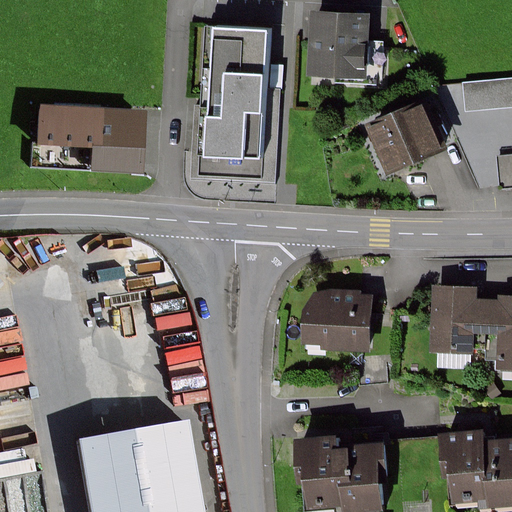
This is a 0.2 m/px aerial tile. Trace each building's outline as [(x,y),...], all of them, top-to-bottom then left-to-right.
[(372,14),(315,10),(309,73),(366,78),(372,14)] [(271,30),(212,27),(203,157),(263,159),(271,30)] [(511,77),(464,82),(466,111),(511,107),(511,77)] [(420,101),(369,125),(388,166),(439,143),(420,101)] [(100,114),(36,111),(34,147),(98,151),(100,114)] [(511,287),(472,285),(437,283),(433,355),(511,359),(511,287)] [(320,296),(311,309),(310,338),(328,339),(328,344),(370,345),(372,312),(373,298),(361,297),(361,294),(341,293),(335,293),(320,296)] [(196,511),(181,425),(78,443),(90,511),(196,511)] [(485,432),(448,435),(453,498),(496,494),(496,501),(511,499),(511,440),(488,443),(486,443),(485,432)] [(340,437),(303,440),(308,503),(350,500),(350,507),(384,504),(382,479),(388,478),(386,445),(345,448),(341,448),(340,437)]
